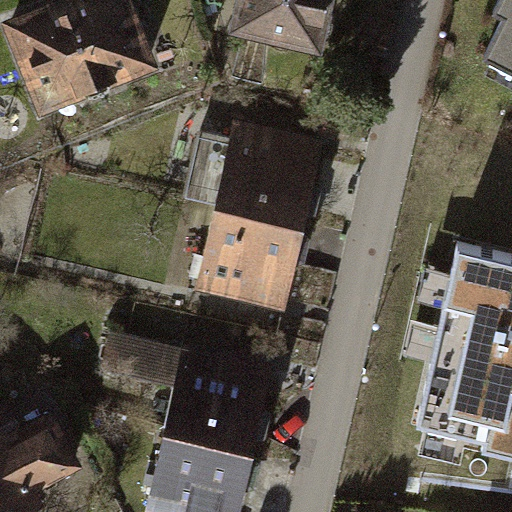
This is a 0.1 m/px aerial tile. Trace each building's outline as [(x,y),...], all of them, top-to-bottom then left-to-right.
[(143,0),(57,0),(12,18),(50,113),(169,67),(143,0)] [(344,0),(251,0),(247,24),(335,44),(344,0)] [(511,0),(507,0),(502,11),(511,16),(489,59),(494,62),(486,78),(511,91),(511,0)] [(231,203),(307,222),(324,145),(248,127),(231,203)] [(307,222),(231,203),(212,279),(290,300),(307,222)] [(511,253),(458,242),(417,422),(484,437),(483,444),(511,450),(511,253)] [(172,427),(250,444),(269,360),(120,327),(110,370),(181,386),(172,427)] [(13,429),(0,435),(0,507),(2,511),(37,511),(108,476),(73,410),(18,439),(13,429)] [(234,511),(250,444),(172,427),(153,510),(160,511),(234,511)]
